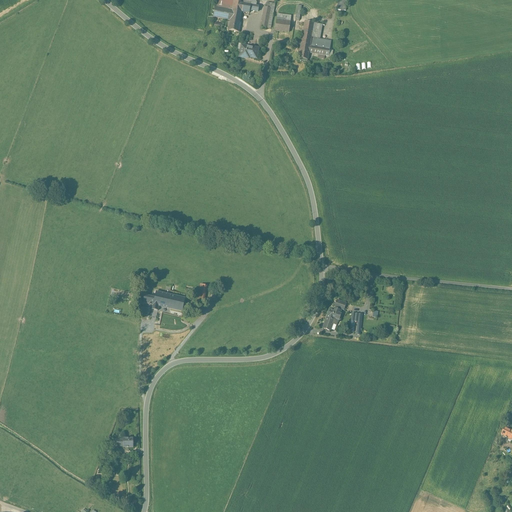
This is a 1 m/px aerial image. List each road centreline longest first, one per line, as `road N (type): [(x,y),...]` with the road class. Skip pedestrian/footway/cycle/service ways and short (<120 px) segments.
road 1 (tertiary): [(104,0),(158,43),(242,84),(266,107),(311,191),(321,266)]
road 2 (tertiary): [(321,266),(317,307),(283,349),(254,359),(186,359),(159,374),(146,410),(145,511)]
road 3 (track): [(169,365),(207,312),(279,286),(307,248),(319,246)]
road 4 (unclassified): [(321,266),(511,288)]
